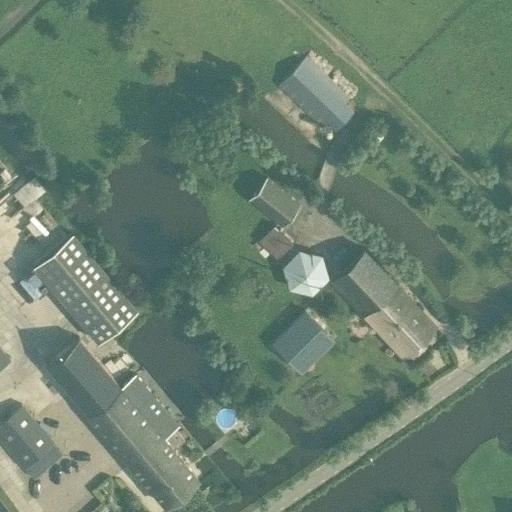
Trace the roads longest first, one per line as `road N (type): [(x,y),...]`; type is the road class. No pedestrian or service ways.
road 1 (track): [(283,0),(511,215)]
road 2 (tertiary): [(511,339),(259,511)]
